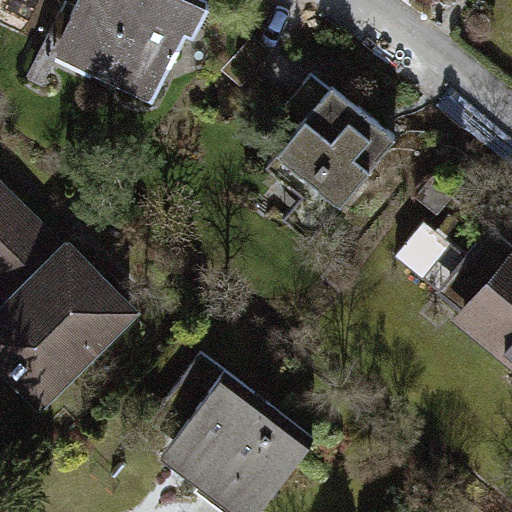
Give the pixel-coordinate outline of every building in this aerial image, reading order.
[(201,12),(170,0),(91,0),(60,78),(158,118),(201,12)] [(337,101),(279,160),(337,217),(395,158),(337,101)] [(0,388),(42,426),(140,333),(0,191),(0,388)] [(432,270),(453,231),(427,217),(406,255),(432,270)] [(511,253),(450,333),(511,380),(511,253)] [(218,396),(163,473),(218,511),(263,511),(303,456),(218,396)]
